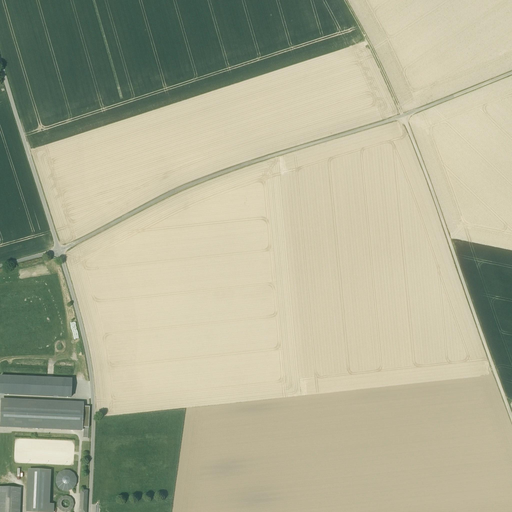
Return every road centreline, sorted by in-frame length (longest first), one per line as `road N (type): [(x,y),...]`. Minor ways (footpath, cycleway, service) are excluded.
road 1 (unclassified): [(404,118),(198,178),(60,252)]
road 2 (unclassified): [(404,118),(511,421)]
road 3 (unclassified): [(60,252),(93,386),(89,511)]
road 4 (unclassified): [(0,63),(60,252)]
road 5 (track): [(344,0),(404,118)]
